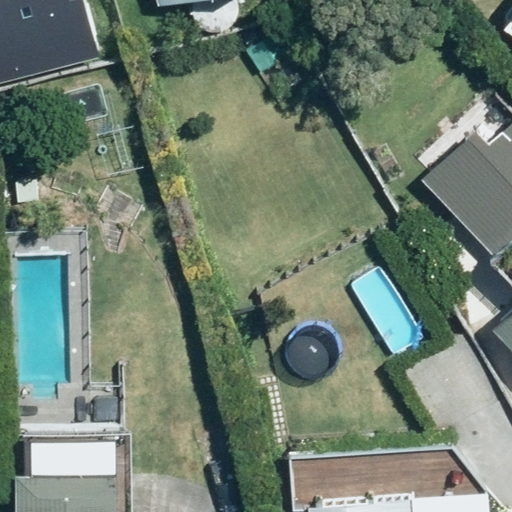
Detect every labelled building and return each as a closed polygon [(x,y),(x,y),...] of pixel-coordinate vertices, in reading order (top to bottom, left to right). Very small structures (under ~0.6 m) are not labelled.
[(0,0),(0,71),(101,43),(89,0),(0,0)] [(511,211),(511,95),(504,86),(418,157),(483,235),(511,211)] [(511,310),(503,320),(511,329),(511,310)] [(122,511),(123,462),(23,460),(22,511),(122,511)] [(417,511),(416,487),(307,492),(307,511),(417,511)]
